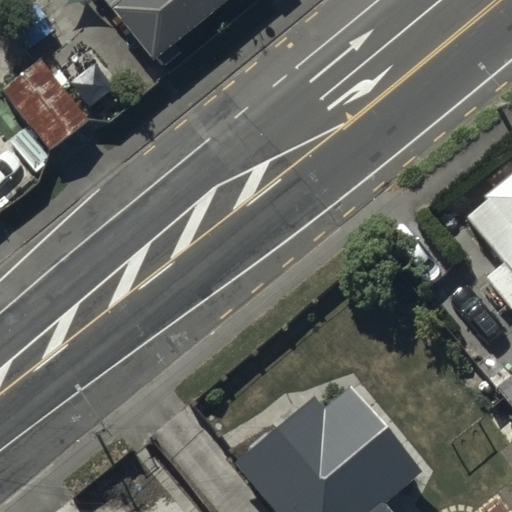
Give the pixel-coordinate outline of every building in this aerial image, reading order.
[(107,0),(152,56),(221,0),(107,0)] [(35,56),(0,83),(0,91),(45,148),(84,117),(35,56)] [(511,166),(479,194),(483,198),(464,214),(503,259),(484,275),(510,307),(511,305),(511,166)] [(511,369),(494,385),(511,406),(511,369)] [(320,403),(311,393),(232,461),(275,511),(366,511),(421,465),(348,379),(320,403)]
